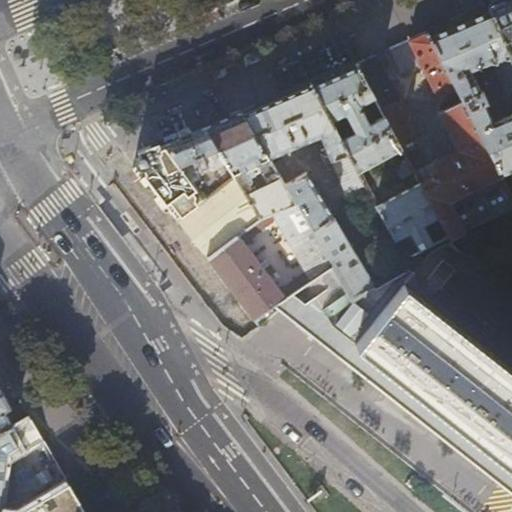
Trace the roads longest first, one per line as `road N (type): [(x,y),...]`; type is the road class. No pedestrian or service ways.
road 1 (secondary): [(267,511),(178,396),(11,135)]
road 2 (secondary): [(0,242),(204,511)]
road 3 (secondary): [(11,135),(302,0)]
